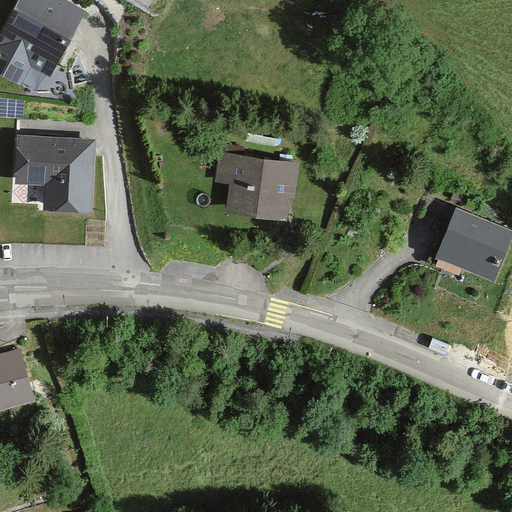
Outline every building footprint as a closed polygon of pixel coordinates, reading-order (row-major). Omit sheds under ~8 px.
[(86,6),(74,0),(18,0),(0,33),(0,71),(22,85),(31,66),(51,75),(86,6)] [(45,184),(46,206),(91,209),(93,137),(18,133),(15,181),(45,184)] [(298,159),(219,150),(215,177),(230,182),(228,208),(284,215),(295,195),(298,159)] [(511,232),(511,227),(456,203),(434,254),(497,277),(511,232)] [(17,352),(0,356),(0,412),(34,405),(17,352)]
